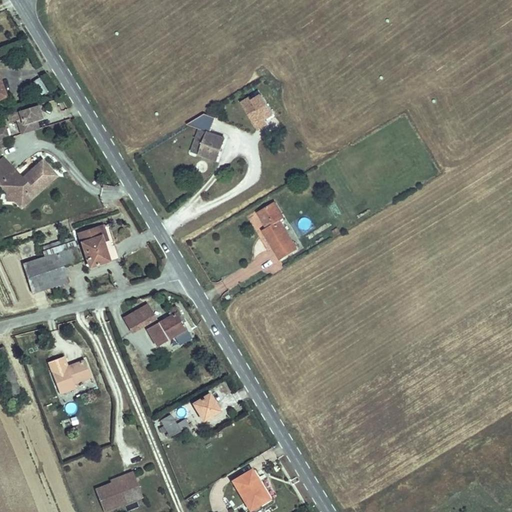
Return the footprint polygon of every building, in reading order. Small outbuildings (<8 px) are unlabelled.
[(47,91),(39,78),(33,82),(41,95),(47,91)] [(251,98),(241,104),(257,130),(266,124),(264,120),(273,114),(262,96),(252,101),(251,98)] [(41,118),(37,105),(8,115),(10,123),(18,121),(22,134),(40,129),(37,119),(41,118)] [(204,114),(187,125),(200,129),(191,152),(217,161),(225,139),(210,133),(215,118),(204,114)] [(0,141),(4,140),(9,138),(5,128),(0,129),(0,141)] [(4,156),(0,160),(0,168),(8,161),(4,156)] [(8,161),(0,168),(0,182),(8,191),(15,191),(15,199),(18,203),(24,203),(28,200),(29,192),(33,188),(37,192),(57,175),(43,159),(31,170),(30,178),(26,181),(8,161)] [(8,191),(7,199),(15,199),(15,191),(8,191)] [(279,253),(295,244),(278,215),(283,212),(274,196),(258,205),(267,221),(262,224),(279,253)] [(108,240),(103,226),(99,227),(103,241),(108,240)] [(103,241),(99,227),(79,234),(90,267),(109,261),(106,252),(107,252),(103,241)] [(72,249),(76,248),(74,242),(60,246),(61,252),(72,249)] [(68,281),(63,267),(76,263),(72,249),(61,252),(60,246),(55,248),(57,254),(24,264),(33,293),(68,281)] [(57,254),(55,248),(44,252),(46,257),(57,254)] [(80,261),(76,248),(72,249),(76,263),(80,261)] [(155,319),(147,305),(124,318),(132,332),(155,319)] [(183,323),(179,316),(181,315),(176,306),(169,310),(172,316),(148,330),(157,346),(186,329),(183,323)] [(23,396),(3,347),(0,348),(0,369),(12,400),(23,396)] [(91,377),(85,360),(68,367),(64,357),(48,363),(51,372),(52,372),(60,394),(76,388),(74,384),(91,377)] [(219,411),(209,394),(193,404),(203,421),(219,411)] [(181,431),(171,414),(160,420),(170,437),(181,431)] [(181,429),(189,426),(185,419),(178,422),(181,429)] [(250,471),(233,480),(249,509),(266,500),(250,471)] [(104,511),(142,497),(133,472),(110,481),(111,483),(95,490),(103,511),(104,511)]
